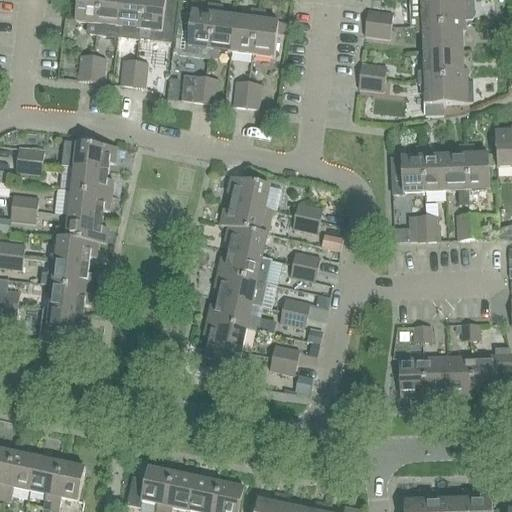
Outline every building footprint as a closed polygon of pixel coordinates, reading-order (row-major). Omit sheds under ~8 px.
[(79,0),(76,26),(87,27),(86,36),(98,38),(99,29),(102,0),(79,0)] [(102,0),(99,29),(98,38),(106,38),(120,40),(121,31),(124,0),(102,0)] [(124,0),(121,31),(120,40),(141,42),(141,41),(145,0),(124,0)] [(145,0),(141,41),(173,44),(177,6),(167,4),(168,0),(163,0),(145,0)] [(419,22),(420,36),(424,35),(441,34),(441,20),(462,20),(462,19),(466,19),(466,24),(473,24),(473,23),(475,21),(474,3),(472,0),(471,0),(464,0),(461,0),(422,2),(423,21),(419,22)] [(211,61),(217,9),(210,8),(208,17),(194,15),(192,30),(183,29),(179,32),(176,53),(180,57),(211,61)] [(217,9),(211,61),(219,62),(219,54),(233,55),(237,20),(223,19),(224,9),(217,9)] [(250,22),(237,20),(233,55),(254,58),(259,13),(252,12),(250,22)] [(267,14),(259,13),(254,58),(277,60),(281,26),(266,24),(267,14)] [(395,17),(371,14),(368,14),(366,28),(393,30),(395,17)] [(424,35),(424,55),(463,53),(462,35),(467,35),(466,24),(466,19),(462,19),(462,20),(441,20),(441,34),(424,35)] [(391,42),(393,30),(366,28),(365,39),(391,42)] [(463,72),(463,53),(424,55),(425,74),(421,74),(421,88),(425,88),(425,87),(443,86),(442,73),(463,72)] [(80,84),(93,85),(96,61),(83,59),(80,84)] [(96,61),(93,85),(105,87),(108,62),(96,61)] [(123,89),(136,91),(139,66),(126,64),(123,89)] [(151,67),(139,66),(136,91),(148,92),(151,67)] [(360,80),(386,83),(388,70),(362,66),(360,80)] [(468,71),(463,72),(442,73),(443,86),(425,87),(425,88),(426,120),(444,119),(443,107),(473,107),(472,85),(468,85),(468,71)] [(187,79),(185,105),(206,107),(208,81),(187,79)] [(386,83),(360,80),(359,92),(385,95),(386,83)] [(208,81),(206,107),(218,108),(221,83),(208,81)] [(236,110),(248,111),(251,87),(238,85),(236,110)] [(264,88),(251,87),(248,111),(261,112),(264,88)] [(511,131),(495,133),(497,170),(511,169),(511,131)] [(78,146),(76,170),(110,174),(111,166),(117,166),(119,150),(78,146)] [(459,208),(469,208),(468,192),(469,192),(467,147),(459,147),(460,158),(446,158),(448,193),(459,193),(459,208)] [(467,147),(469,192),(490,191),(489,157),(475,157),(475,147),(467,147)] [(405,195),(426,194),(424,149),(416,150),(416,160),(402,160),(402,161),(392,162),(393,197),(405,197),(405,195)] [(424,149),(426,194),(448,193),(446,158),(433,159),(433,149),(424,149)] [(20,164),(44,167),(46,154),(21,151),(20,164)] [(43,179),(44,167),(20,164),(18,176),(43,179)] [(76,170),(73,193),(113,198),(114,182),(109,182),(110,174),(76,170)] [(231,179),(228,195),(233,197),(232,205),(264,212),(270,187),(231,179)] [(73,193),(71,217),(105,221),(106,213),(111,213),(113,198),(73,193)] [(15,199),(14,212),(39,214),(41,201),(15,199)] [(224,211),(221,228),(229,229),(259,236),(259,235),(268,237),(273,213),(264,212),(232,205),(226,203),(224,211)] [(295,218),(320,223),(322,211),(298,206),(295,218)] [(38,226),(39,214),(14,212),(13,224),(38,226)] [(57,229),(55,240),(59,240),(68,241),(68,242),(99,245),(107,246),(109,230),(104,230),(105,221),(71,217),(69,230),(57,229)] [(459,243),(471,243),(470,217),(458,218),(459,243)] [(470,217),(471,243),(484,242),(483,217),(470,217)] [(317,237),(320,223),(295,218),(293,231),(317,237)] [(426,219),(410,220),(410,231),(411,245),(417,245),(427,245),(426,219)] [(439,219),(426,219),(427,245),(439,244),(440,244),(439,219)] [(229,229),(226,244),(232,246),(230,254),(263,261),(268,237),(259,235),(259,236),(229,229)] [(343,241),(326,238),(324,250),(341,254),(343,241)] [(59,240),(56,266),(91,269),(92,261),(98,261),(99,245),(68,242),(68,241),(59,240)] [(0,253),(0,259),(25,262),(26,248),(1,246),(0,253)] [(222,261),(218,276),(266,286),(269,284),(270,285),(274,263),(263,261),(230,254),(228,262),(222,261)] [(297,254),(294,268),(318,273),(321,260),(297,254)] [(0,272),(23,274),(25,262),(0,259),(0,272)] [(43,276),(43,284),(54,285),(54,290),(94,294),(96,278),(90,278),(91,269),(56,266),(55,278),(43,276)] [(318,273),(294,268),(291,280),(316,285),(318,273)] [(218,276),(215,292),(222,293),(220,301),(253,308),(262,310),(267,286),(266,286),(218,276)] [(54,290),(51,314),(86,317),(87,309),(93,310),(94,294),(54,290)] [(0,293),(0,307),(19,310),(21,296),(0,293)] [(212,308),(209,323),(248,331),(258,334),(261,323),(250,321),(253,308),(220,301),(218,309),(212,308)] [(287,302),(285,315),(308,319),(311,307),(287,302)] [(0,319),(18,321),(19,310),(0,307),(0,319)] [(44,327),(42,346),(61,348),(62,339),(90,342),(91,326),(86,326),(86,317),(51,314),(46,313),(44,327)] [(306,331),(308,319),(285,315),(282,326),(306,331)] [(209,323),(206,338),(212,340),(211,348),(243,355),(248,331),(209,323)] [(424,330),(425,346),(434,345),(434,329),(424,330)] [(472,344),(472,329),(464,329),(464,344),(472,344)] [(472,329),(472,344),(481,344),(481,329),(472,329)] [(425,346),(424,330),(415,330),(416,346),(425,346)] [(203,355),(199,371),(238,379),(243,355),(211,348),(209,356),(203,355)] [(277,349),(275,362),(299,367),(301,353),(277,349)] [(496,360),(473,361),(474,398),(498,397),(497,379),(511,378),(511,360),(509,351),(495,351),(496,360)] [(449,361),(425,362),(426,399),(450,399),(449,361)] [(473,361),(449,361),(450,399),(474,398),(473,361)] [(296,379),(299,367),(275,362),(272,374),(296,379)] [(426,399),(425,362),(401,363),(402,400),(426,399)] [(0,500),(3,502),(13,455),(0,451),(0,500)] [(3,502),(4,502),(11,503),(14,490),(30,493),(37,460),(38,457),(37,456),(35,453),(26,451),(22,453),(22,457),(13,455),(3,502)] [(61,465),(37,460),(30,493),(46,497),(43,510),(51,511),(61,465)] [(86,471),(61,465),(51,511),(59,511),(62,500),(79,503),(86,471)] [(156,511),(164,511),(173,476),(149,471),(146,483),(133,480),(127,508),(141,511),(142,505),(157,509),(156,511)] [(189,511),(197,481),(173,476),(164,511),(189,511)] [(215,511),(221,486),(197,481),(189,511),(215,511)] [(221,486),(215,511),(240,511),(245,491),(221,486)] [(463,503),(449,503),(449,511),(470,511),(470,493),(463,494),(463,503)] [(477,493),(470,493),(470,511),(491,511),(492,502),(477,503),(477,493)] [(258,501),(255,511),(279,511),(282,497),(275,495),(273,504),(258,501)] [(405,511),(427,511),(427,495),(419,495),(420,504),(405,505),(405,511)] [(435,495),(427,495),(427,511),(449,511),(449,503),(435,504),(435,495)] [(279,511),(300,511),(301,511),(288,508),(290,498),(282,497),(279,511)]
